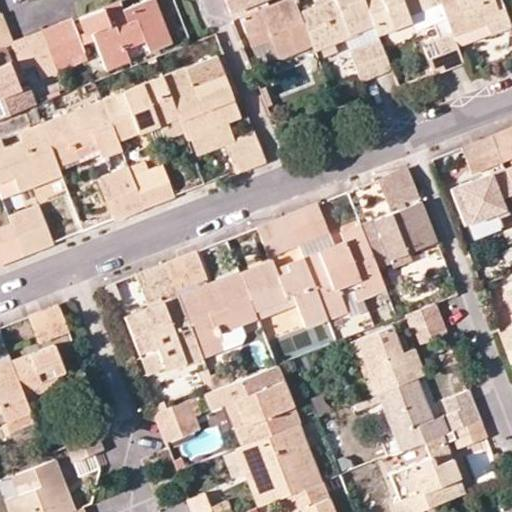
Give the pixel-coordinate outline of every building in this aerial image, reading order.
[(118,3),(79,18),(84,33),(90,30),(105,69),(129,59),(125,48),(145,40),(149,50),(169,42),(153,0),(142,0),(122,8),(120,2),(118,3)] [(292,0),(283,0),(256,11),(251,0),(223,0),(232,20),(239,17),(251,49),(271,41),(278,59),(311,46),(298,12),(292,0)] [(362,0),(327,0),(298,12),(311,46),(314,52),(356,35),(355,33),(372,26),(362,0)] [(439,4),(437,0),(362,0),(372,26),(376,35),(416,19),(414,13),(439,4)] [(446,20),(452,36),(484,24),(488,34),(510,26),(499,0),(437,0),(439,4),(446,20)] [(452,36),(446,20),(432,25),(437,38),(433,40),(437,52),(444,68),(462,61),(456,46),(452,36)] [(58,27),(70,58),(82,53),(70,22),(58,27)] [(484,24),(452,36),(456,46),(488,34),(484,24)] [(41,33),(56,73),(73,66),(70,58),(58,27),(41,33)] [(0,31),(0,48),(5,47),(11,45),(5,30),(0,31)] [(41,33),(25,39),(35,64),(41,79),(56,73),(41,33)] [(21,41),(11,45),(21,70),(35,64),(25,39),(21,41)] [(361,47),(371,75),(389,67),(378,40),(361,47)] [(0,48),(0,118),(33,105),(36,104),(27,85),(17,89),(7,62),(10,60),(5,47),(0,48)] [(371,75),(361,47),(349,52),(359,79),(371,75)] [(444,68),(437,52),(426,56),(432,73),(444,68)] [(215,56),(162,76),(180,124),(183,131),(187,140),(214,130),(212,125),(220,122),(222,123),(225,121),(239,116),(215,56)] [(162,76),(161,74),(100,98),(100,99),(117,140),(159,124),(177,117),(162,76)] [(40,123),(56,164),(79,156),(76,151),(95,143),(100,157),(120,149),(117,140),(100,99),(40,123)] [(177,117),(159,124),(167,137),(183,131),(180,124),(177,117)] [(225,121),(222,123),(220,122),(212,125),(214,130),(187,140),(193,155),(223,143),(232,139),(225,121)] [(56,164),(40,123),(17,132),(19,140),(1,147),(0,144),(0,180),(12,176),(18,191),(60,174),(56,164)] [(489,136),(500,161),(511,156),(511,143),(511,141),(506,129),(489,136)] [(236,138),(247,166),(263,160),(252,131),(236,138)] [(489,136),(474,142),(485,168),(500,161),(489,136)] [(223,143),(234,172),(247,166),(236,138),(232,139),(223,143)] [(464,146),(460,147),(471,174),(485,168),(474,142),(464,146)] [(143,207),(159,201),(146,169),(143,160),(126,167),(143,207)] [(161,200),(172,196),(160,164),(146,169),(159,201),(161,200)] [(511,164),(502,168),(511,192),(511,164)] [(127,213),(143,207),(126,167),(126,166),(111,172),(127,213)] [(407,168),(390,175),(402,202),(417,196),(407,168)] [(511,192),(502,168),(449,189),(463,224),(482,217),(479,209),(491,204),(499,225),(511,220),(511,192)] [(127,213),(111,172),(97,177),(113,219),(127,213)] [(383,177),(376,180),(388,207),(402,202),(390,175),(383,177)] [(358,224),(375,269),(390,263),(392,268),(411,261),(408,253),(435,242),(419,201),(358,224)] [(37,248),(52,242),(35,203),(21,209),(37,248)] [(300,210),(311,238),(326,232),(315,204),(300,210)] [(22,254),(37,248),(21,209),(7,214),(9,222),(22,254)] [(284,216),(295,244),(311,238),(300,210),(284,216)] [(284,216),(269,222),(280,250),(295,244),(284,216)] [(22,254),(9,222),(0,225),(0,248),(5,261),(22,254)] [(260,226),(256,227),(267,255),(280,250),(269,222),(260,226)] [(301,256),(325,319),(345,311),(337,290),(350,285),(356,301),(378,293),(381,301),(387,299),(375,269),(358,224),(339,232),(342,240),(301,256)] [(180,257),(191,285),(206,279),(195,251),(186,254),(180,257)] [(237,272),(255,319),(294,304),(303,328),(325,319),(301,256),(273,267),(270,259),(237,272)] [(164,263),(175,291),(191,285),(180,257),(164,263)] [(164,263),(149,269),(160,297),(175,291),(164,263)] [(149,269),(135,274),(145,303),(160,297),(149,269)] [(255,319),(237,272),(177,296),(200,356),(205,368),(212,366),(207,354),(221,349),(218,341),(222,340),(219,333),(255,319)] [(200,356),(177,296),(125,316),(141,359),(157,353),(163,367),(164,370),(200,356)] [(434,303),(403,314),(411,333),(414,332),(440,321),(434,303)] [(59,304),(41,311),(52,337),(70,330),(59,304)] [(31,315),(30,316),(40,342),(52,337),(41,311),(31,315)] [(440,321),(414,332),(419,344),(445,333),(444,330),(440,321)] [(415,378),(424,375),(413,348),(401,353),(390,326),(349,342),(369,395),(376,393),(415,378)] [(511,328),(498,333),(506,352),(511,349),(511,328)] [(11,359),(26,398),(60,384),(56,375),(64,371),(53,343),(11,359)] [(157,353),(141,359),(147,374),(163,367),(157,353)] [(0,413),(3,412),(6,421),(31,411),(26,398),(11,359),(0,363),(0,413)] [(239,446),(297,424),(274,365),(213,389),(202,393),(209,410),(223,404),(239,446)] [(423,442),(478,420),(472,403),(446,414),(431,420),(415,378),(376,393),(398,451),(423,442)] [(471,401),(467,390),(441,401),(446,414),(472,403),(471,401)] [(153,412),(159,428),(193,414),(187,399),(153,412)] [(31,411),(6,421),(10,431),(35,421),(31,411)] [(163,439),(165,442),(198,428),(193,414),(159,428),(163,439)] [(413,511),(420,509),(464,492),(458,477),(461,475),(455,457),(451,459),(444,442),(452,439),(456,448),(485,437),(478,420),(423,442),(428,458),(397,470),(385,475),(396,501),(391,503),(394,511),(413,511)] [(276,499),(320,482),(297,424),(239,446),(233,449),(256,507),(276,499)] [(97,434),(68,446),(73,461),(94,453),(103,449),(97,434)] [(485,437),(456,448),(461,461),(490,450),(485,437)] [(428,458),(423,442),(398,451),(391,454),(397,470),(428,458)] [(94,453),(73,461),(80,474),(99,466),(94,453)] [(11,511),(69,511),(76,509),(56,459),(12,477),(19,495),(7,500),(11,511)] [(19,495),(12,477),(0,481),(0,483),(7,500),(19,495)] [(331,511),(320,482),(276,499),(280,511),(331,511)] [(213,511),(205,491),(186,499),(191,509),(191,511),(213,511)]
